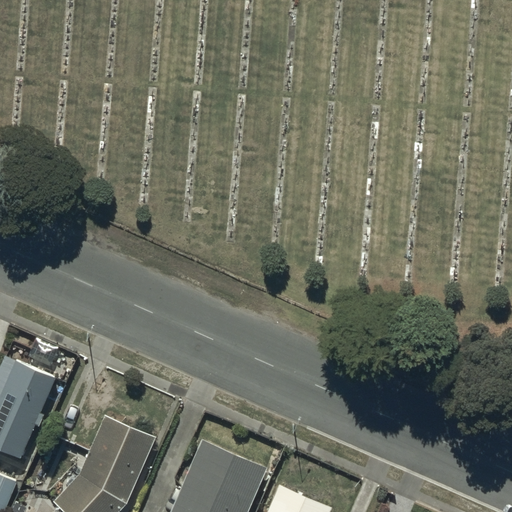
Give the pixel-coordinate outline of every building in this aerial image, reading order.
[(55,383),(4,361),(0,370),(0,454),(18,463),(33,430),(37,431),(42,420),(38,418),(55,383)] [(152,443),(102,420),(78,477),(52,508),(56,511),(119,511),(122,509),(152,443)] [(247,511),(265,474),(200,445),(171,511),(247,511)] [(3,511),(14,485),(0,479),(0,511),(3,511)] [(325,511),(276,491),(267,511),(325,511)]
